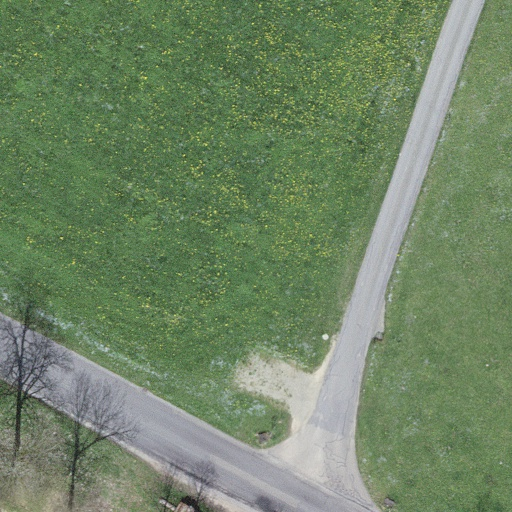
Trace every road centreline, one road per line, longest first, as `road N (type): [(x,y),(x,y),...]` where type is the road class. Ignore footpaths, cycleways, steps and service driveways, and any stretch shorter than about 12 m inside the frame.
road 1 (track): [(301,503),(470,0)]
road 2 (tertiary): [(0,341),(318,511)]
